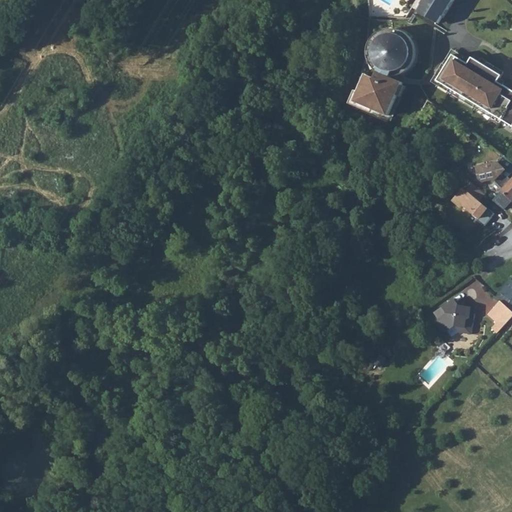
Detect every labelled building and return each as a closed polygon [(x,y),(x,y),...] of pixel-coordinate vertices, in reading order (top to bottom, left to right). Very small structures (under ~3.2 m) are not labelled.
[(423,0),(421,5),(422,5),(418,11),(439,24),(442,18),(443,18),(454,0),(423,0)] [(368,76),(356,102),(387,117),(403,85),(392,79),(394,74),(399,72),(405,69),(409,63),(412,57),(411,50),(410,45),(407,41),(404,39),(399,37),(392,35),(387,36),(381,39),(376,44),(374,50),(374,57),(375,63),(378,66),(381,70),(376,80),(368,76)] [(511,89),(496,80),(500,73),(473,56),(468,63),(453,53),(437,79),(511,126),(511,89)] [(107,92),(102,86),(101,86),(100,87),(83,70),(66,87),(88,111),(107,92)] [(503,188),(501,190),(511,200),(511,178),(511,179),(508,176),(511,171),(511,163),(508,160),(502,155),(498,161),(477,166),(479,178),(483,181),(493,178),(503,188)] [(468,192),(464,188),(454,201),(462,208),(464,205),(480,218),(478,221),(486,226),(496,214),(480,201),(486,194),(474,185),(468,192)] [(509,279),(495,296),(505,305),(511,296),(511,280),(510,279),(509,279)] [(473,314),(460,312),(461,306),(457,306),(452,298),(432,312),(437,320),(436,322),(436,324),(440,330),(446,331),(454,326),(458,332),(470,334),(473,314)] [(511,311),(499,301),(486,315),(495,323),(490,328),(495,333),(511,314),(511,311)]
